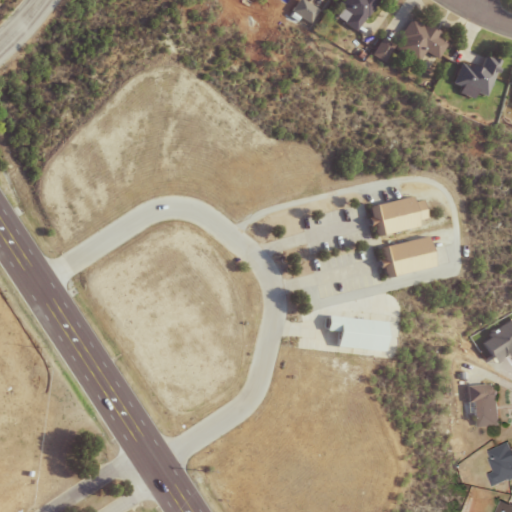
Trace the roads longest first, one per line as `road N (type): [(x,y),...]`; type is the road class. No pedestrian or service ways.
road 1 (residential): [(37,289),(138,218),(186,208),(265,270),(273,307),(252,393),(149,463)]
road 2 (secondary): [(181,511),(0,231)]
